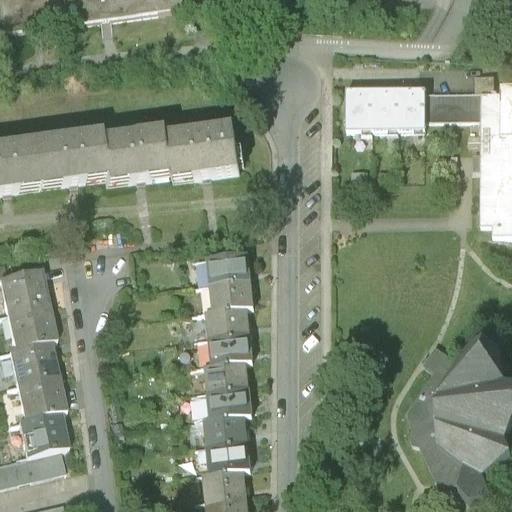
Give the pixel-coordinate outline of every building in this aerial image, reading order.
[(184,24),(181,0),(0,0),(0,45),(46,40),(123,31),(184,24)] [(511,95),(501,96),(501,106),(481,106),(480,133),(481,240),(493,240),(493,250),(511,250),(511,95)] [(372,140),(398,140),(398,99),(372,100),(372,140)] [(424,99),(398,99),(398,140),(424,140),(424,132),(424,105),(424,99)] [(346,140),(372,140),(372,100),(345,100),(346,140)] [(481,106),(424,105),(424,132),(480,133),(481,106)] [(242,181),(235,135),(169,144),(175,185),(175,190),(242,181)] [(108,194),(175,185),(169,144),(168,137),(101,146),(107,186),(108,194)] [(33,151),(39,195),(107,186),(101,146),(101,142),(33,151)] [(0,200),(39,195),(33,151),(0,154),(0,200)] [(369,180),(351,180),(351,198),(369,198),(369,180)] [(391,180),(379,180),(379,190),(391,190),(391,180)] [(210,266),(213,293),(251,288),(248,262),(210,266)] [(1,290),(9,325),(51,316),(43,281),(1,290)] [(254,315),(251,288),(213,293),(216,319),(247,316),(254,315)] [(59,350),(51,316),(9,325),(17,360),(50,352),(59,350)] [(209,320),(212,347),(250,342),(247,316),(216,319),(209,320)] [(253,369),(250,342),(212,347),(215,373),(247,370),(253,369)] [(11,361),(19,395),(58,386),(50,352),(17,360),(11,361)] [(460,373),(437,355),(425,373),(437,382),(408,424),(413,451),(421,459),(433,490),(457,499),(470,511),(486,511),(496,507),(491,488),(511,476),(511,371),(510,361),(471,359),(460,373)] [(207,374),(210,400),(250,396),(247,370),(215,373),(207,374)] [(66,421),(58,386),(19,395),(27,430),(61,423),(66,421)] [(253,422),(250,396),(210,400),(213,427),(246,423),(253,422)] [(69,458),(61,423),(27,430),(20,432),(28,467),(61,460),(69,458)] [(206,427),(208,454),(249,450),(246,423),(213,427),(206,427)] [(252,477),(249,450),(208,454),(211,481),(244,478),(252,477)] [(0,494),(65,480),(61,460),(28,467),(0,473),(0,494)] [(208,509),(247,505),(244,478),(211,481),(205,482),(208,509)]
